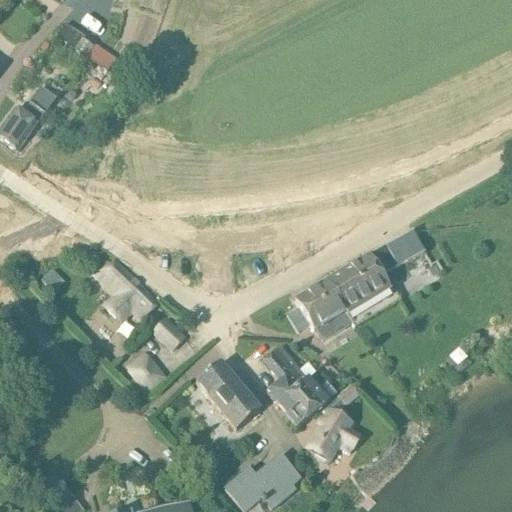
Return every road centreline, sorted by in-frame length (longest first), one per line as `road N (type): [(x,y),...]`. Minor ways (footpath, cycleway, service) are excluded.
road 1 (unclassified): [(224,270),(261,272),(308,259),(511,153)]
road 2 (unclassified): [(0,175),(32,198),(224,270)]
road 3 (residential): [(224,270),(226,339),(296,451)]
road 4 (residential): [(124,434),(0,299)]
